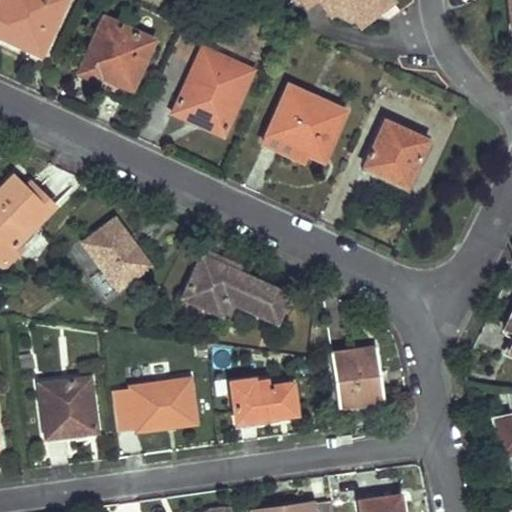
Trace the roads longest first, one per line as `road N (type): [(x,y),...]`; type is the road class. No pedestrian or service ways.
road 1 (residential): [(0,103),(384,273),(408,300),(431,360)]
road 2 (residential): [(0,495),(442,434)]
road 3 (residential): [(511,184),(437,320),(431,360)]
road 4 (residential): [(511,113),(468,72),(437,0)]
